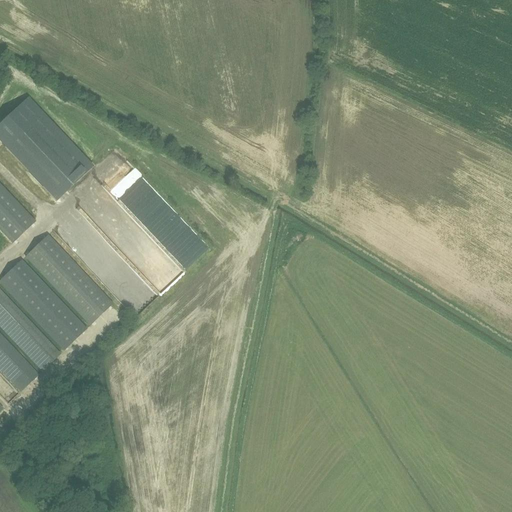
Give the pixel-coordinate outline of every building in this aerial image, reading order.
[(29,100),(0,126),(0,142),(57,203),(93,169),(29,100)] [(35,224),(0,186),(0,231),(13,245),(35,224)] [(53,232),(76,257),(86,248),(80,243),(86,237),(91,242),(98,236),(76,211),(53,232)] [(112,306),(48,237),(26,258),(90,327),(112,306)] [(22,262),(0,282),(0,283),(64,351),(86,330),(22,262)] [(60,356),(27,320),(0,292),(0,327),(42,372),(60,356)] [(38,376),(0,335),(0,371),(21,393),(38,376)]
